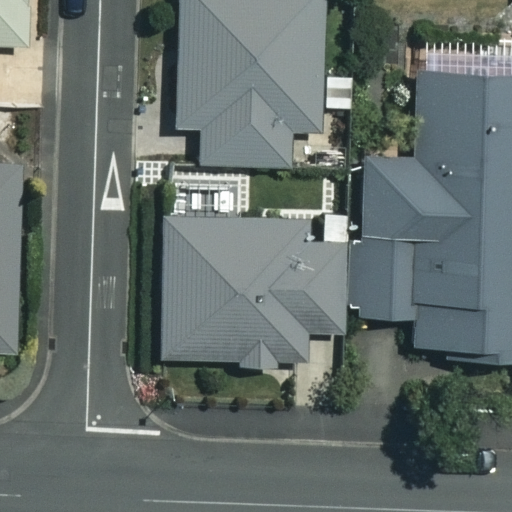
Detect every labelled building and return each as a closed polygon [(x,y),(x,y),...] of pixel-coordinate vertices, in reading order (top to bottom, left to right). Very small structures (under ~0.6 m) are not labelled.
[(0,0),(0,109),(28,111),(31,0),(0,0)] [(201,126),(201,159),(303,161),(304,130),(323,130),(324,0),(180,0),(179,126),(201,126)] [(420,298),(419,357),(511,358),(511,58),(423,58),(422,151),(369,150),(367,297),(420,298)] [(0,351),(16,352),(24,162),(0,161),(0,351)] [(171,178),(169,359),(336,361),(337,241),(312,241),(312,215),(241,214),(241,179),(171,178)]
